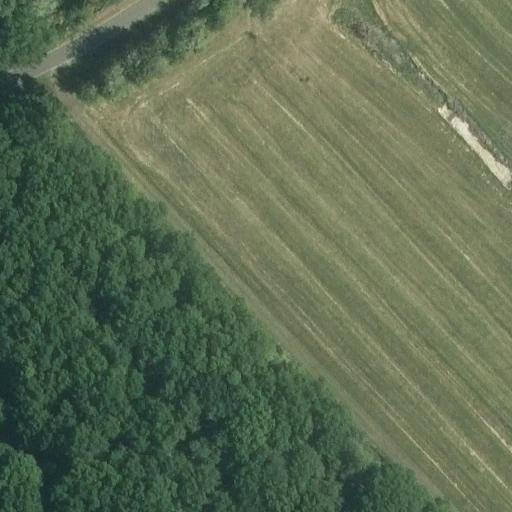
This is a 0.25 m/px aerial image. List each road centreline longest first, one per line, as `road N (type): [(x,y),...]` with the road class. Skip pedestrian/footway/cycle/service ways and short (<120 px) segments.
road 1 (unclassified): [(0,83),(153,0)]
road 2 (track): [(0,376),(50,511)]
